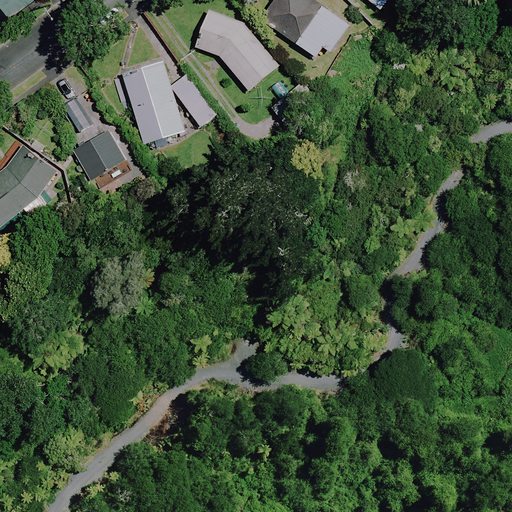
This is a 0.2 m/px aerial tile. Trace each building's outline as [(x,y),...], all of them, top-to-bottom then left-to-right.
[(0,0),(0,10),(3,17),(38,0),(0,0)] [(268,0),(267,1),(275,6),(265,21),(320,59),(327,48),(335,53),(354,26),(317,0),(268,0)] [(393,0),(369,0),(385,12),(393,0)] [(251,27),(213,11),(197,49),(224,60),(253,93),(282,68),(251,27)] [(189,133),(167,63),(126,76),(148,146),(189,133)] [(319,100),(303,82),(273,109),(289,127),(319,100)] [(219,119),(198,85),(182,95),(203,129),(219,119)] [(130,161),(112,132),(77,153),(94,183),(130,161)] [(63,179),(35,146),(0,175),(0,233),(63,179)]
